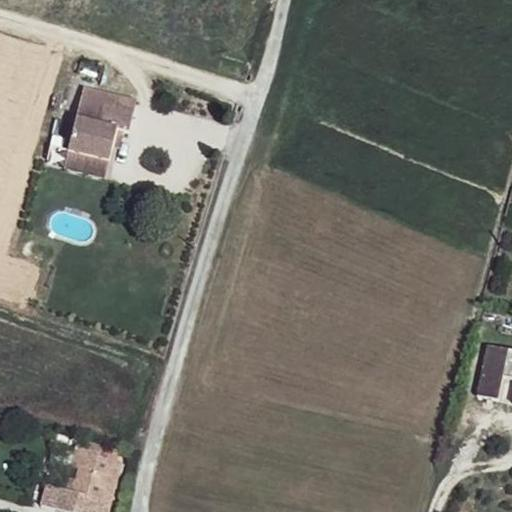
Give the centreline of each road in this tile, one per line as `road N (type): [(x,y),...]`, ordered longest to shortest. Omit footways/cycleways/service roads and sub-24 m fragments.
road 1 (unclassified): [(287,0),(132,511)]
road 2 (track): [(259,95),(0,18)]
road 3 (track): [(0,304),(175,363)]
